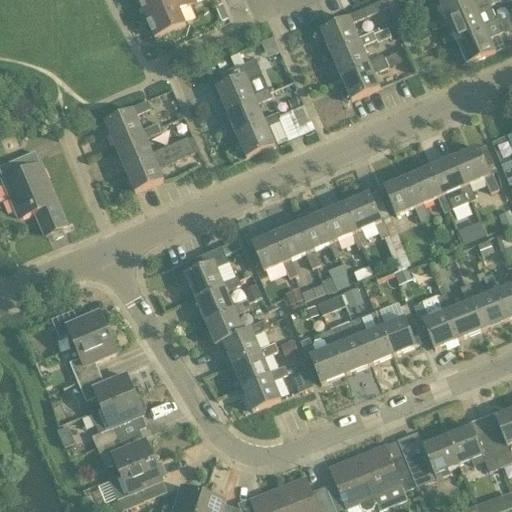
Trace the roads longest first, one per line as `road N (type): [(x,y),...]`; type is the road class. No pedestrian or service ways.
road 1 (residential): [(511,364),(286,455),(243,455),(216,437),(136,307),(111,250)]
road 2 (residential): [(511,81),(111,250)]
road 3 (residential): [(0,299),(111,250)]
